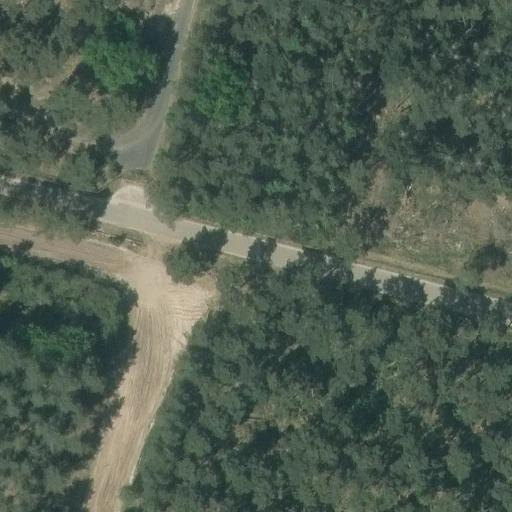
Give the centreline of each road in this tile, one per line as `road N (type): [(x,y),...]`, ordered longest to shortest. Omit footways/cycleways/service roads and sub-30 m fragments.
road 1 (unclassified): [(511,319),(0,196)]
road 2 (track): [(105,511),(163,330),(158,292)]
road 3 (unknown): [(0,109),(134,154),(134,231)]
road 4 (track): [(158,292),(100,256),(0,235)]
road 5 (unknown): [(174,0),(134,154)]
